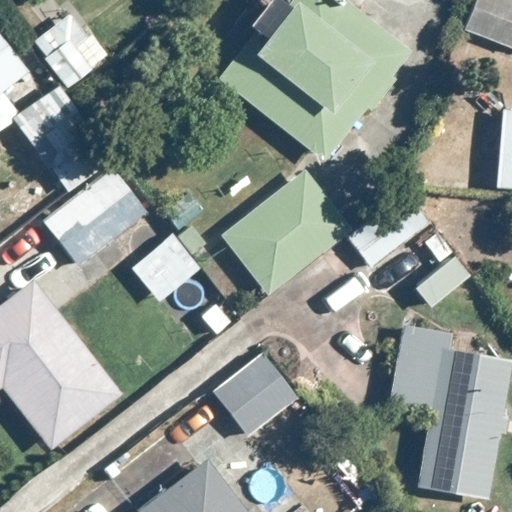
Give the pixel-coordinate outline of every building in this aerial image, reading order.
[(154,0),(123,0),(102,17),(123,44),(163,12),(154,0)] [(409,54),(338,0),(296,0),(267,39),(255,30),(217,78),(327,162),(409,54)] [(103,52),(68,7),(29,37),(64,82),(103,52)] [(0,85),(23,67),(0,36),(0,85)] [(50,118),(68,107),(52,82),(3,113),(19,138),(23,135),(58,188),(84,170),(50,118)] [(511,107),(502,107),(500,185),(511,185),(511,107)] [(344,226),(298,168),(217,232),(262,290),(344,226)] [(118,229),(83,183),(37,218),(72,264),(118,229)] [(346,235),(370,265),(422,224),(398,194),(346,235)] [(196,265),(168,228),(123,263),(151,299),(196,265)] [(34,278),(0,304),(0,390),(1,389),(51,452),(125,395),(34,278)] [(433,413),(420,486),(490,498),(511,375),(511,361),(450,350),(453,333),(406,325),(391,406),(433,413)] [(242,362),(205,392),(242,438),(279,408),(242,362)] [(249,511),(207,457),(135,511),(249,511)]
